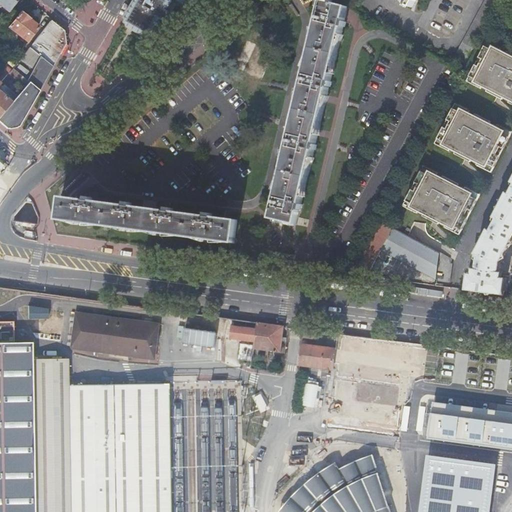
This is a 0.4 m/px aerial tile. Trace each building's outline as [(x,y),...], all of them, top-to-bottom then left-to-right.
[(16,0),(0,0),(0,6),(1,6),(8,11),(14,3),(16,0)] [(137,0),(124,23),(129,25),(150,38),(160,19),(174,27),(179,18),(165,10),(170,1),(171,0),(137,0)] [(191,0),(171,0),(170,1),(186,10),(191,0)] [(345,22),(349,7),(332,3),(333,1),(328,0),(325,0),(325,2),(322,1),(320,13),(313,38),(299,100),(283,165),(270,219),(296,225),(298,219),(300,210),(302,210),(303,205),(301,205),(314,150),(316,151),(317,145),(315,145),(329,87),(331,87),(332,82),(331,82),(344,27),(345,27),(346,23),(345,22)] [(397,0),(413,8),(417,0),(397,0)] [(495,12),(501,0),(485,0),(454,60),(457,62),(459,62),(461,64),(466,66),(495,12)] [(31,17),(23,11),(9,28),(27,42),(39,27),(36,25),(31,21),(29,20),(31,17)] [(64,31),(51,20),(29,48),(41,58),(53,67),(66,44),(65,37),(64,31)] [(487,41),(485,46),(491,49),(492,46),(500,50),(501,48),(487,41)] [(491,49),(485,46),(479,57),(482,59),(478,67),(475,65),(470,76),(475,79),(474,82),(482,86),(488,90),(503,97),(509,101),(511,101),(511,56),(506,53),(500,50),(492,46),(491,49)] [(41,58),(28,81),(29,82),(39,90),(51,70),(53,67),(41,58)] [(111,71),(103,67),(100,74),(107,78),(111,71)] [(22,76),(12,68),(11,71),(6,76),(0,82),(0,87),(2,89),(11,78),(16,82),(22,76)] [(475,79),(470,76),(467,81),(481,88),(482,86),(474,82),(475,79)] [(39,90),(29,82),(10,103),(0,115),(0,123),(6,129),(18,127),(28,110),(39,90)] [(503,97),(488,90),(487,91),(502,99),(503,97)] [(0,94),(0,115),(10,103),(0,94)] [(453,109),(459,112),(461,109),(469,113),(469,111),(456,104),(453,109)] [(459,112),(453,109),(447,120),(451,121),(447,129),(443,128),(438,139),(444,142),(442,145),(450,149),(456,152),(472,160),(478,163),(486,167),(488,164),(494,167),(499,156),(496,155),(500,147),(503,148),(509,137),(503,134),(505,131),(496,127),(490,124),(475,116),(469,113),(461,109),(459,112)] [(476,114),(475,116),(490,124),(491,122),(476,114)] [(497,125),(496,127),(505,131),(503,134),(509,137),(511,132),(497,125)] [(442,145),(444,142),(438,139),(435,144),(449,151),(450,149),(442,145)] [(472,160),(456,152),(455,154),(471,162),(472,160)] [(486,167),(478,163),(477,165),(491,172),(494,167),(488,164),(486,167)] [(429,171),(437,175),(438,173),(424,166),(421,171),(427,174),(429,171)] [(427,174),(421,171),(416,182),(419,184),(415,192),(412,190),(406,201),(412,204),(410,207),(418,211),(424,215),(440,222),(446,226),(454,230),(456,227),(462,229),(468,219),(465,217),(469,209),(472,211),(477,200),(471,197),(473,193),(465,189),(458,186),(443,178),(437,175),(429,171),(427,174)] [(444,176),(443,178),(458,186),(459,184),(444,176)] [(511,186),(510,190),(511,191),(510,193),(507,192),(495,217),(497,218),(495,222),(494,221),(492,226),(493,227),(491,230),(488,229),(476,254),(478,255),(478,260),(477,260),(476,266),(477,266),(477,270),(474,269),(473,274),(469,274),(466,290),(504,295),(506,278),(502,278),(502,273),(499,272),(501,262),(511,241),(511,186)] [(465,187),(465,189),(473,193),(471,197),(477,200),(480,195),(465,187)] [(87,197),(87,200),(76,199),(61,197),(58,220),(234,244),(237,221),(212,217),(212,214),(207,213),(206,216),(172,212),(173,209),(168,208),(167,211),(131,206),(132,203),(127,202),(126,206),(92,201),(93,198),(87,197)] [(417,213),(418,211),(410,207),(412,204),(406,201),(403,206),(417,213)] [(439,224),(440,222),(424,215),(423,216),(439,224)] [(392,228),(382,222),(366,251),(353,275),(367,277),(374,262),(381,250),(436,280),(441,254),(441,253),(393,228),(392,228)] [(462,229),(456,227),(454,230),(446,226),(445,227),(459,235),(462,229)] [(30,305),(30,316),(49,317),(50,306),(30,305)] [(159,324),(76,312),(70,347),(155,359),(159,324)] [(0,511),(35,511),(33,340),(16,340),(16,320),(0,320),(0,511)] [(277,323),(257,321),(256,328),(231,324),(230,337),(255,340),(254,348),(282,352),(285,324),(277,323)] [(57,328),(31,328),(31,353),(57,353),(57,328)] [(182,355),(223,358),(225,332),(183,329),(182,355)] [(314,332),(306,330),(305,338),(313,339),(314,332)] [(358,334),(337,332),(335,347),(303,344),(301,364),(334,368),(337,349),(355,351),(358,334)] [(386,338),(361,335),(360,341),(385,344),(386,338)] [(420,343),(409,341),(407,357),(418,359),(420,343)] [(173,511),(172,382),(70,384),(69,359),(39,359),(40,511),(173,511)] [(306,381),(303,404),(321,406),(324,383),(306,381)] [(391,511),(375,454),(343,468),(339,462),(336,464),(333,465),(330,467),(327,469),(324,471),(321,473),(318,475),(316,477),(313,479),(312,480),(309,482),(306,484),(305,485),(304,487),(287,503),(280,511),(391,511)] [(288,500),(305,483),(298,477),(282,494),(288,500)]
